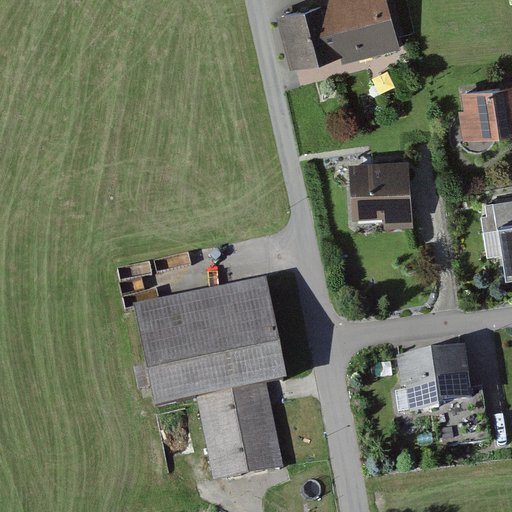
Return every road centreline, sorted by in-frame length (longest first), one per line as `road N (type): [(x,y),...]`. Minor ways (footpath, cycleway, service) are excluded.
road 1 (residential): [(330,343),(255,0)]
road 2 (residential): [(330,343),(511,317)]
road 3 (residential): [(360,511),(330,343)]
